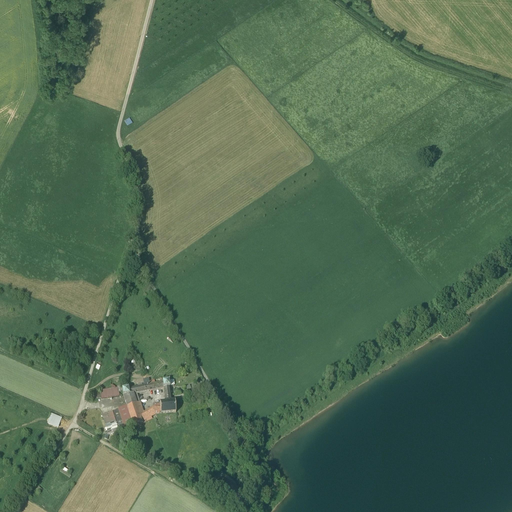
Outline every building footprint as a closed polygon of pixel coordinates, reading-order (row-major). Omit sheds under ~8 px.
[(169,380),(162,381),(163,383),(158,384),(159,389),(164,389),(166,403),(172,402),(169,387),(170,387),(169,380)] [(158,384),(135,388),(137,394),(159,389),(158,384)] [(118,388),(99,390),(100,400),(120,397),(118,388)] [(135,388),(129,389),(128,388),(122,389),(123,396),(124,396),(127,407),(140,403),(137,394),(135,388)] [(176,413),(175,402),(172,402),(166,403),(160,404),(160,405),(161,414),(162,414),(176,413)] [(140,403),(127,407),(134,428),(143,425),(142,422),(139,412),(143,411),(140,403)] [(153,408),(143,411),(139,412),(142,422),(154,416),(156,415),(161,414),(160,405),(153,405),(153,408)] [(134,428),(127,407),(119,410),(126,431),(134,428)] [(119,432),(113,412),(102,416),(109,436),(119,432)] [(62,419),(51,414),(47,424),(58,429),(62,419)] [(64,467),(61,472),(71,478),(72,476),(68,473),(69,470),(64,467)]
